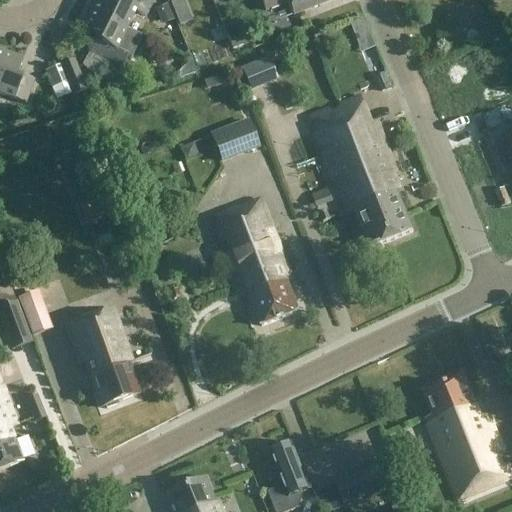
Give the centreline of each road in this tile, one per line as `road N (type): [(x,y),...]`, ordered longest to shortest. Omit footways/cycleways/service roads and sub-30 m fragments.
road 1 (tertiary): [(33,511),(494,289)]
road 2 (residential): [(377,0),(494,289)]
